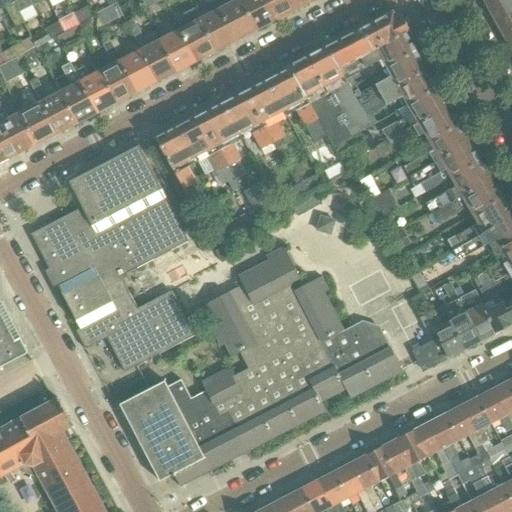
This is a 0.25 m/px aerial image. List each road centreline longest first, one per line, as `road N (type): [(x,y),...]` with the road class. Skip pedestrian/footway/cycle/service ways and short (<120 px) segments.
road 1 (residential): [(361,0),(0,192)]
road 2 (residential): [(204,511),(511,354)]
road 3 (residential): [(145,511),(0,246)]
road 4 (residential): [(511,130),(438,0)]
